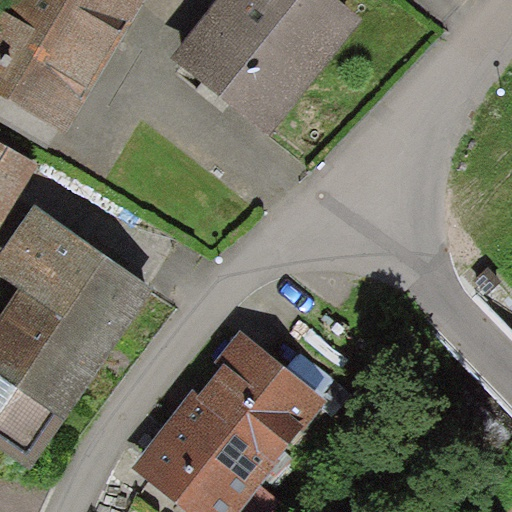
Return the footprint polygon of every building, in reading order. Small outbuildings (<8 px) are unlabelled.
[(134,0),(0,0),(0,105),(52,136),(134,0)] [(354,22),(323,0),(224,0),(171,72),(266,142),(354,22)] [(0,222),(32,168),(0,149),(0,222)] [(150,291),(33,215),(0,266),(0,456),(31,476),(150,291)] [(502,284),(491,271),(479,281),(490,294),(502,284)] [(238,511),(316,410),(230,345),(128,480),(170,511),(238,511)]
